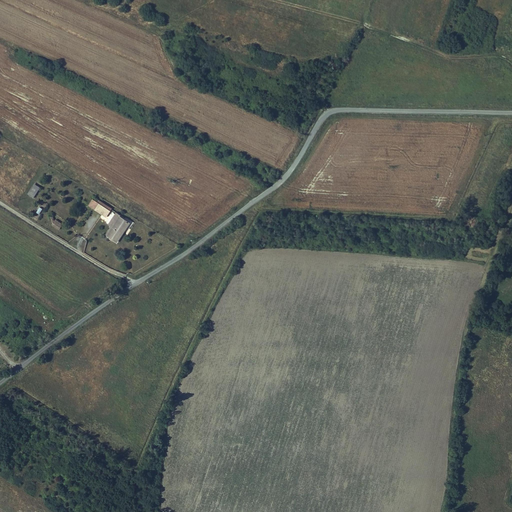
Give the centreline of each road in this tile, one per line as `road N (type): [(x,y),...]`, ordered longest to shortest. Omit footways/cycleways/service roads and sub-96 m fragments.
road 1 (unclassified): [(0,383),(277,183),(331,110),(511,112)]
road 2 (track): [(230,0),(337,33),(366,26),(451,56),(511,59)]
